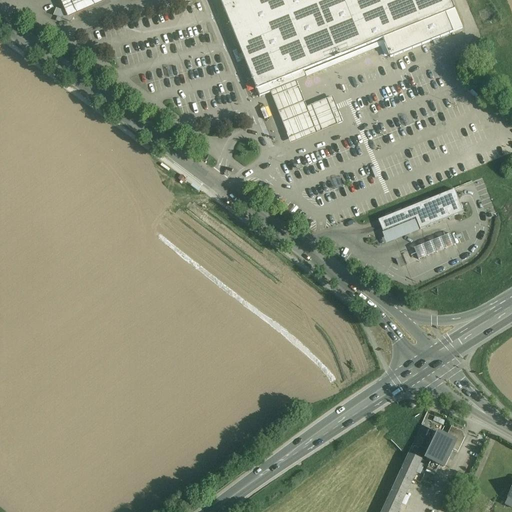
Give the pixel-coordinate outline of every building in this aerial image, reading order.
[(60,0),(67,14),(71,15),(71,16),(73,17),(104,3),(103,0),(60,0)] [(220,0),(260,96),(272,91),(294,142),(345,122),(334,96),(310,105),(298,76),(373,45),(384,40),(392,56),(464,27),(453,0),(220,0)] [(71,15),(67,14),(63,13),(61,18),(65,19),(71,22),(73,17),(71,16),(71,15)] [(455,190),(412,208),(378,221),(383,232),(416,219),(420,230),(445,220),(464,213),(455,190)] [(416,219),(383,232),(387,244),(420,230),(416,219)] [(443,236),(450,233),(446,223),(439,226),(443,236)] [(455,233),(414,247),(418,259),(459,245),(455,233)] [(428,430),(421,426),(413,444),(420,448),(428,430)] [(462,434),(452,428),(447,438),(448,438),(455,442),(451,450),(457,453),(464,439),(462,434)] [(447,438),(439,434),(439,435),(435,433),(430,444),(433,445),(427,459),(432,462),(431,465),(442,470),(451,450),(455,442),(448,438),(447,438)] [(408,455),(381,511),(398,511),(416,472),(419,474),(421,469),(418,468),(422,461),(408,455)] [(452,511),(463,489),(453,485),(441,510),(444,511),(452,511)]
